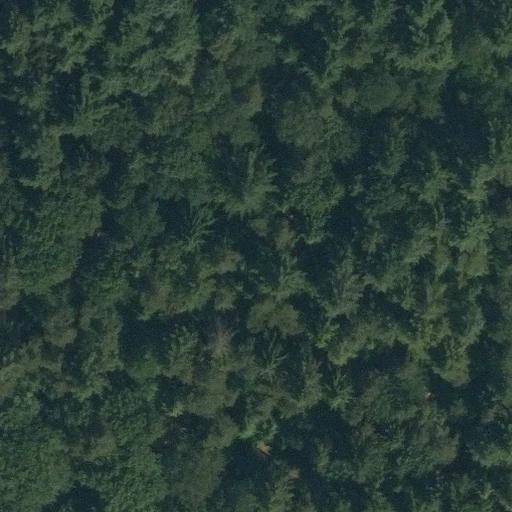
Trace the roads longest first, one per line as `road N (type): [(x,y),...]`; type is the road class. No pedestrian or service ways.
road 1 (track): [(231,511),(137,342),(101,194),(0,253)]
road 2 (track): [(245,0),(270,118),(200,139),(101,194)]
